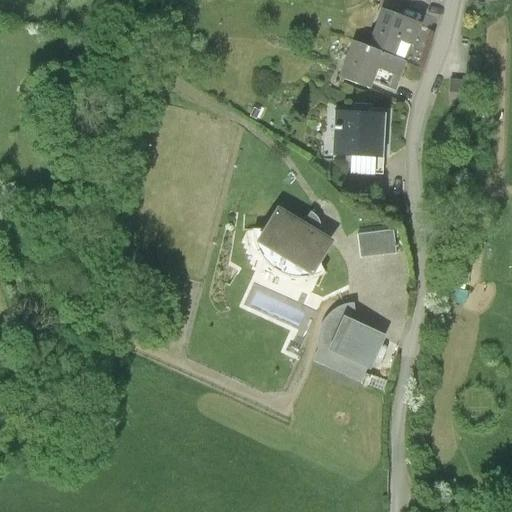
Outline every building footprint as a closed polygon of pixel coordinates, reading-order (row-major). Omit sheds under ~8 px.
[(380,5),(364,46),(405,61),(420,20),(380,5)] [(395,89),(405,61),(364,46),(356,42),(342,79),(372,90),(375,82),(395,89)] [(451,80),(449,106),(469,108),(472,82),(451,80)] [(384,115),(334,114),(333,158),(350,159),(383,159),(384,115)] [(382,177),(383,159),(350,159),(350,177),(382,177)] [(331,239),(275,204),(259,230),(252,230),(251,238),(253,245),(256,252),(260,259),(266,266),(270,269),(277,274),(285,277),(294,279),(303,280),(315,278),(325,274),(318,261),(331,239)] [(392,230),(357,235),(360,259),(395,254),(392,230)] [(385,335),(355,320),(353,302),(344,303),(337,306),(332,309),(327,313),(323,319),(319,325),(317,332),(316,339),(317,349),(325,348),(368,369),(385,335)]
